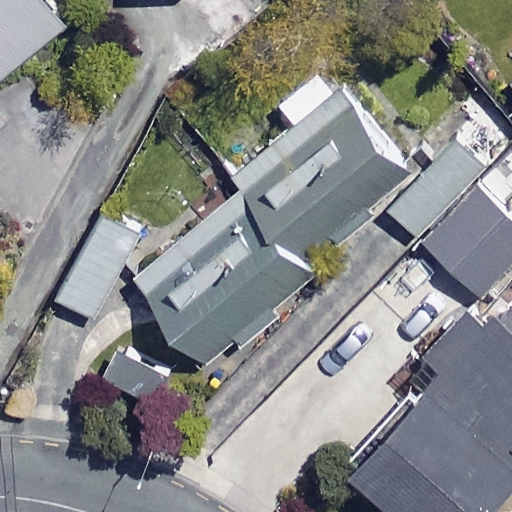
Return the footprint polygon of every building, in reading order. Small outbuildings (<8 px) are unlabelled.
[(0,68),(60,20),(43,0),(0,0),(0,117),(4,115),(0,110),(0,68)] [(409,171),(319,62),(276,98),(291,116),(232,165),(252,189),(140,281),(201,356),(349,234),(342,226),(409,171)] [(511,261),(511,218),(445,147),(390,200),(478,293),(511,261)] [(53,292),(91,316),(145,230),(108,206),(53,292)] [(345,462),(401,511),(466,511),(511,460),(511,303),(497,290),(465,327),(454,317),(424,351),(434,360),(345,462)] [(13,396),(54,412),(85,330),(43,314),(13,396)]
